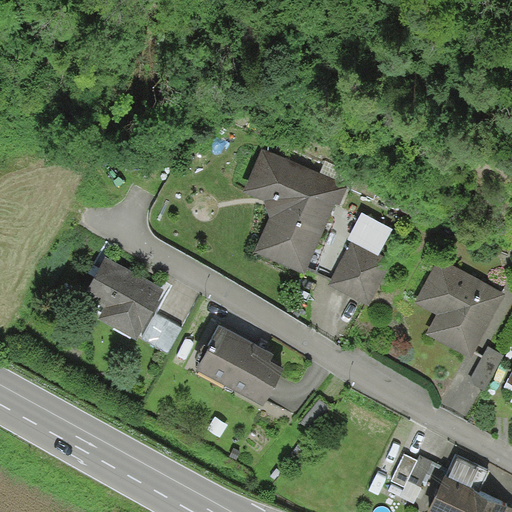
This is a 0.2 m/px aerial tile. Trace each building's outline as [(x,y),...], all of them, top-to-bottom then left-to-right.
[(339,184),(268,154),(253,190),(281,203),(263,247),(304,265),(339,184)] [(386,257),(352,242),(333,286),(368,301),(386,257)] [(430,331),(470,354),(505,292),(443,257),(418,301),(440,313),(430,331)] [(160,289),(104,260),(80,306),(136,335),(160,289)] [(218,323),(195,366),(262,402),(282,366),(269,360),(273,353),(218,323)] [(489,346),(471,381),(487,389),(505,354),(489,346)] [(405,453),(391,480),(417,494),(431,468),(405,453)] [(511,511),(511,508),(446,476),(429,509),(434,511),(511,511)]
